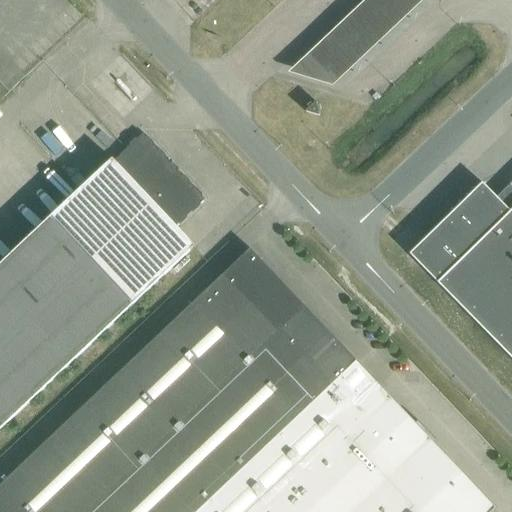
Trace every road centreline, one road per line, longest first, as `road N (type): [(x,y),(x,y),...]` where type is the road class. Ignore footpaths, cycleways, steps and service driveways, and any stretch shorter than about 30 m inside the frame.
road 1 (unclassified): [(348,236),(120,0)]
road 2 (unclassified): [(511,412),(348,236)]
road 3 (unclassified): [(348,236),(511,76)]
